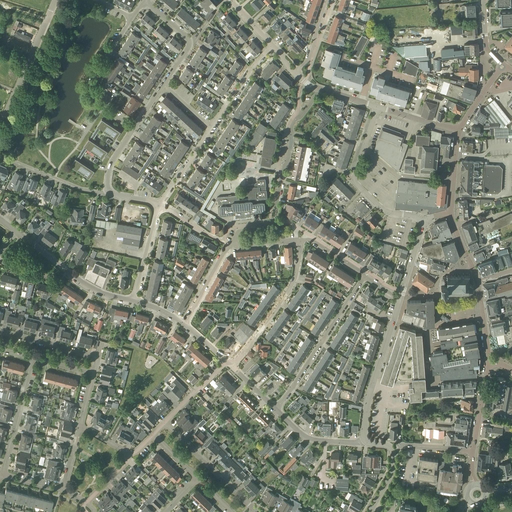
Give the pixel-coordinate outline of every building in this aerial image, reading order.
[(127,0),(124,8),(130,10),(134,1),(131,0),(127,0)] [(174,0),(172,0),(167,7),(172,11),(178,3),(174,0)] [(214,0),(212,0),(205,7),(210,11),(218,4),(214,0)] [(257,11),(262,6),(257,0),(255,0),(251,4),(257,11)] [(308,0),(308,2),(312,4),(310,7),(317,10),(320,4),(313,1),(312,1),(308,0)] [(267,6),(272,11),(277,6),(272,1),(267,6)] [(354,10),(355,7),(340,2),(338,8),(343,10),(345,11),(348,12),(349,9),(350,9),(354,10)] [(476,16),(475,9),(475,4),(464,5),(461,5),(462,10),(465,10),(465,16),(476,16)] [(308,14),(315,16),(317,10),(310,7),(310,8),(307,7),(306,10),(305,10),(305,12),(308,14)] [(180,19),(187,12),(182,8),(175,15),(180,19)] [(267,21),(272,16),(269,13),(271,11),(269,9),(262,16),(264,18),(263,19),(265,21),(266,21),(267,21)] [(288,15),(290,13),(288,12),(284,9),(277,15),(280,18),(277,20),(271,26),(277,32),(277,33),(278,34),(279,34),(279,35),(285,29),(291,23),(287,19),(284,22),(281,19),(286,14),(288,15)] [(218,19),(223,14),(220,11),(215,16),(218,19)] [(511,25),(511,11),(501,11),(501,12),(500,12),(500,13),(499,13),(499,17),(500,17),(500,20),(499,20),(499,24),(501,24),(501,25),(502,25),(511,25)] [(184,23),(191,16),(187,12),(180,19),(184,23)] [(315,16),(308,14),(305,12),(304,15),(308,16),(306,20),(313,22),(315,16)] [(367,21),(369,14),(363,12),(360,18),(367,21)] [(145,24),(150,18),(146,14),(140,20),(143,22),(142,24),(143,25),(145,24)] [(225,25),(232,19),(228,14),(221,20),(225,25)] [(189,27),(196,20),(191,16),(184,23),(189,27)] [(336,16),(334,22),(340,24),(348,27),(349,25),(344,23),(345,23),(341,22),(342,18),(336,16)] [(144,34),(140,30),(138,32),(145,38),(146,35),(148,34),(153,28),(151,26),(155,22),(150,18),(145,24),(143,25),(145,27),(146,26),(149,28),(146,31),(146,32),(144,34)] [(233,26),(236,23),(232,19),(225,25),(224,26),(226,28),(227,26),(230,29),(229,30),(230,33),(235,28),(233,26)] [(196,20),(189,27),(193,31),(200,24),(196,20)] [(309,35),(311,29),(305,28),(307,24),(301,22),(299,27),(302,28),(300,33),(309,35)] [(347,30),(348,27),(340,24),(334,22),(332,28),(338,30),(339,28),(343,29),(343,28),(347,30)] [(158,36),(164,29),(159,25),(153,32),(158,36)] [(235,35),(238,38),(244,32),(240,27),(237,30),(235,28),(230,33),(234,37),(235,35)] [(467,37),(477,36),(477,27),(466,27),(467,37)] [(337,33),(338,30),(332,28),(330,34),(336,36),(340,37),(344,39),(345,37),(340,35),(341,35),(337,33)] [(164,29),(158,36),(161,38),(160,40),(162,41),(168,33),(164,29)] [(16,35),(30,41),(32,36),(17,30),(16,35)] [(207,37),(218,44),(219,42),(216,40),(219,35),(212,30),(207,37)] [(136,42),(137,43),(139,41),(137,40),(139,37),(132,32),(129,37),(136,42)] [(244,32),(238,38),(240,40),(239,42),(241,44),(242,42),(248,36),(244,32)] [(344,40),(344,39),(340,37),(336,36),(330,34),(328,40),(334,42),(335,39),(339,41),(339,40),(343,42),(344,40)] [(145,38),(151,44),(153,41),(147,36),(146,35),(145,38)] [(230,45),(232,43),(228,39),(229,38),(227,35),(226,36),(224,38),(230,45)] [(368,39),(364,37),(362,35),(352,53),(358,57),(368,39)] [(218,44),(207,37),(207,36),(203,42),(211,48),(214,43),(217,45),(218,44)] [(136,45),(137,43),(136,42),(129,37),(125,42),(133,47),(135,44),(136,45)] [(170,49),(172,48),(177,41),(173,37),(169,41),(167,39),(165,42),(170,46),(169,47),(170,49)] [(294,42),(289,37),(285,40),(297,53),(301,49),(294,42)] [(294,42),(301,49),(305,45),(298,38),(294,42)] [(250,51),(256,45),(252,40),(246,46),(248,49),(247,50),(249,52),(250,51)] [(172,48),(170,49),(172,51),(174,49),(176,52),(182,45),(177,41),(172,48)] [(130,50),(133,47),(125,42),(122,47),(129,52),(131,53),(132,51),(130,50)] [(464,54),(478,54),(478,44),(464,44),(464,54)] [(250,51),(254,55),(261,49),(256,45),(250,51)] [(129,55),(131,53),(129,52),(122,47),(119,52),(126,57),(128,54),(129,55)] [(196,52),(203,57),(207,52),(200,47),(196,52)] [(454,47),(441,49),(442,60),(464,57),(463,49),(454,50),(454,47)] [(217,56),(219,57),(223,52),(220,50),(218,52),(212,48),(210,51),(217,56)] [(341,51),(334,49),(333,52),(326,49),(321,64),(326,65),(323,75),(332,78),(332,80),(336,81),(335,83),(338,84),(339,82),(343,83),(342,85),(345,86),(346,84),(349,86),(349,87),(355,89),(356,88),(360,89),(364,74),(363,76),(334,67),(339,51),(341,51),(341,52),(341,51)] [(200,62),(203,57),(196,52),(193,57),(200,62)] [(157,63),(163,68),(167,63),(163,60),(164,58),(157,53),(154,58),(158,60),(157,63)] [(198,65),(200,62),(193,57),(189,62),(198,68),(199,66),(198,65)] [(113,63),(120,68),(125,71),(126,69),(122,66),(124,63),(127,65),(127,66),(133,70),(135,67),(129,63),(123,59),(122,61),(117,58),(113,63)] [(441,71),(441,64),(441,59),(433,60),(433,70),(441,71)] [(231,64),(240,70),(243,65),(236,60),(233,65),(231,64)] [(416,77),(419,68),(406,60),(402,72),(416,77)] [(163,68),(157,63),(154,66),(147,61),(146,63),(153,68),(160,73),(163,68)] [(264,72),(261,75),(267,80),(270,76),(269,75),(272,71),(274,69),(277,72),(280,69),(277,66),(272,61),(267,66),(262,71),(264,72)] [(125,71),(120,68),(113,63),(110,68),(117,73),(119,70),(123,73),(124,72),(125,73),(124,75),(128,78),(130,74),(126,72),(125,71)] [(160,73),(153,68),(146,63),(144,65),(152,70),(150,73),(157,77),(160,73)] [(236,75),(240,70),(231,64),(230,66),(231,67),(229,70),(227,69),(226,72),(231,75),(232,72),(236,75)] [(145,70),(138,65),(135,70),(139,73),(141,74),(142,75),(145,70)] [(458,75),(469,75),(469,79),(473,79),(473,81),(478,81),(478,79),(478,68),(472,68),(472,65),(471,65),(465,65),(465,67),(459,67),(458,75)] [(183,72),(192,78),(193,76),(191,75),(193,72),(186,67),(183,72)] [(117,73),(110,68),(107,73),(114,78),(118,80),(119,78),(115,76),(117,73)] [(231,75),(226,72),(223,69),(221,72),(224,74),(223,76),(224,77),(222,80),(230,85),(233,80),(229,77),(231,75)] [(188,83),(192,78),(183,72),(179,77),(188,83)] [(107,73),(103,78),(110,82),(112,80),(117,82),(118,80),(114,78),(107,73)] [(154,82),(157,77),(150,73),(148,76),(144,73),(143,75),(147,78),(154,82)] [(285,89),(291,82),(281,73),(275,80),(285,89)] [(154,82),(147,78),(143,75),(141,77),(145,80),(143,83),(150,87),(154,82)] [(379,76),(378,79),(374,78),(371,90),(374,91),(373,93),(377,95),(376,96),(380,98),(380,99),(383,100),(383,99),(387,100),(386,101),(390,102),(390,101),(394,102),(393,103),(400,105),(400,104),(404,105),(406,98),(409,99),(411,93),(381,84),(381,82),(383,83),(384,78),(379,76)] [(110,82),(103,78),(100,83),(107,87),(111,90),(113,88),(108,85),(110,82)] [(278,87),(274,83),(275,82),(272,79),(268,84),(271,87),(271,86),(276,90),(278,87)] [(226,90),(230,85),(222,80),(220,83),(219,82),(218,84),(226,90)] [(259,92),(260,91),(262,88),(264,90),(266,88),(263,86),(263,87),(255,82),(252,87),(259,92)] [(147,92),(150,87),(143,83),(141,86),(137,83),(136,85),(140,88),(147,92)] [(464,101),(470,103),(471,103),(473,98),(476,87),(472,86),(464,84),(464,85),(463,87),(450,83),(446,94),(446,95),(461,100),(464,101)] [(223,95),(226,90),(218,84),(216,86),(218,87),(216,90),(212,88),(211,90),(219,96),(221,93),(223,95)] [(147,92),(140,88),(136,85),(135,87),(139,90),(137,93),(144,97),(147,92)] [(206,98),(206,97),(202,95),(205,92),(204,91),(204,90),(206,91),(207,89),(202,86),(198,92),(200,94),(201,94),(195,103),(201,106),(206,98)] [(129,92),(130,92),(127,90),(123,87),(123,88),(124,88),(120,92),(128,98),(131,93),(129,92)] [(262,93),(260,91),(259,92),(252,87),(248,92),(256,97),(256,96),(258,94),(261,95),(262,93)] [(259,98),(256,96),(256,97),(248,92),(245,97),(252,102),(253,102),(255,99),(257,100),(259,98)] [(211,101),(207,99),(210,95),(208,94),(206,97),(206,98),(201,106),(206,109),(211,101)] [(160,108),(157,111),(159,113),(160,112),(162,110),(163,110),(165,108),(164,108),(164,107),(170,100),(166,96),(164,98),(162,95),(161,96),(158,99),(159,99),(161,101),(159,103),(160,103),(163,106),(160,108)] [(211,101),(206,109),(211,113),(216,104),(212,102),(215,98),(216,96),(215,95),(211,101)] [(132,115),(140,102),(132,97),(124,109),(132,115)] [(255,103),(253,102),(252,102),(245,97),(241,102),(249,107),(251,104),(254,106),(255,103)] [(332,108),(331,111),(340,113),(341,111),(343,102),(334,99),(333,104),(332,104),(331,106),(332,107),(332,108)] [(483,123),(486,118),(489,122),(489,125),(490,128),(494,128),(494,138),(508,137),(508,127),(503,128),(503,127),(511,121),(494,99),(484,107),(485,110),(484,111),(480,108),(474,118),(471,121),(477,125),(479,121),(482,123),(483,123)] [(167,110),(165,112),(162,115),(163,117),(166,114),(167,114),(169,112),(168,111),(175,104),(170,100),(164,107),(165,108),(167,110)] [(455,103),(448,100),(445,105),(449,107),(449,106),(453,108),(452,110),(456,112),(457,111),(461,113),(462,110),(463,110),(463,108),(464,107),(461,106),(461,104),(459,103),(458,104),(455,103)] [(252,108),(249,107),(241,102),(238,107),(245,113),(246,112),(248,109),(250,111),(252,108)] [(280,108),(288,114),(292,109),(283,103),(280,108)] [(437,105),(430,103),(430,104),(425,103),(421,115),(433,119),(437,105)] [(169,112),(172,114),(170,117),(171,118),(173,116),(173,115),(179,109),(175,104),(168,111),(169,112)] [(352,113),(362,116),(364,111),(354,107),(351,106),(350,108),(354,109),(352,113)] [(440,110),(439,111),(437,120),(442,120),(443,112),(444,110),(446,111),(447,108),(444,107),(442,106),(441,107),(440,110)] [(242,118),(244,114),(247,116),(248,114),(246,112),(245,113),(238,107),(234,113),(235,113),(238,115),(236,118),(240,120),(242,118)] [(285,119),(288,114),(280,108),(276,113),(285,119)] [(317,112),(324,119),(322,121),(311,133),(315,137),(319,133),(331,144),(332,144),(334,146),(338,141),(335,138),(333,136),(334,136),(327,129),(328,129),(325,126),(326,125),(329,123),(332,119),(320,108),(317,112)] [(176,123),(178,120),(177,120),(184,113),(179,109),(173,115),(173,116),(175,118),(173,120),(170,123),(173,125),(176,122),(176,123)] [(182,124),(188,117),(184,113),(177,120),(178,120),(181,123),(179,125),(181,127),(183,125),(183,124),(182,124)] [(281,124),(285,119),(276,113),(273,118),(281,124)] [(360,122),(362,116),(352,113),(351,117),(348,116),(347,118),(360,122)] [(153,116),(150,121),(158,126),(158,125),(161,127),(162,124),(164,122),(161,120),(159,119),(160,118),(157,114),(156,117),(154,116),(153,116)] [(187,128),(193,121),(188,117),(182,124),(183,124),(183,125),(185,127),(183,129),(182,131),(183,132),(185,130),(185,131),(187,129),(187,128)] [(278,129),(281,124),(273,118),(269,123),(278,129)] [(358,128),(360,122),(347,118),(346,120),(350,121),(348,124),(358,128)] [(95,171),(88,167),(82,162),(79,160),(80,158),(87,148),(90,151),(96,155),(102,159),(108,151),(101,147),(95,143),(92,140),(94,137),(100,129),(103,131),(109,135),(115,139),(121,131),(114,127),(108,123),(105,121),(102,119),(97,127),(91,135),(83,146),(77,156),(70,166),(77,170),(83,174),(89,179),(95,171)] [(229,124),(237,130),(239,128),(237,127),(239,124),(232,119),(229,124)] [(161,127),(158,125),(158,126),(150,121),(147,126),(154,131),(155,131),(157,128),(159,129),(161,127)] [(187,129),(190,131),(191,132),(197,126),(193,121),(187,128),(187,129)] [(255,147),(268,128),(260,122),(247,142),(255,147)] [(236,132),(237,130),(229,124),(225,129),(232,134),(233,134),(234,131),(236,132)] [(357,134),(358,128),(348,124),(347,128),(344,127),(343,129),(357,134)] [(155,131),(154,131),(147,126),(143,131),(151,136),(153,133),(156,134),(157,132),(155,131)] [(197,126),(191,132),(192,133),(194,135),(192,138),(197,142),(202,135),(199,133),(202,130),(197,126)] [(374,150),(398,171),(408,144),(402,142),(405,135),(400,134),(401,133),(383,126),(382,127),(374,150)] [(481,135),(481,132),(479,131),(480,127),(472,126),(471,127),(470,129),(471,130),(471,132),(475,133),(475,134),(475,135),(475,136),(478,136),(478,135),(481,135)] [(234,135),(233,134),(232,134),(225,129),(222,134),(229,139),(231,140),(234,135)] [(355,139),(357,134),(343,129),(342,131),(346,132),(344,136),(355,139)] [(441,133),(431,130),(430,140),(434,141),(434,145),(440,146),(440,147),(451,148),(452,148),(453,137),(448,137),(441,136),(441,133)] [(154,137),(151,136),(143,131),(140,136),(148,141),(150,138),(152,140),(154,137)] [(276,137),(277,132),(268,131),(267,135),(266,135),(262,156),(260,165),(271,167),(272,158),(277,137),(276,137)] [(229,139),(222,134),(219,139),(226,144),(229,139)] [(437,156),(438,146),(433,146),(433,141),(429,141),(429,135),(416,134),(415,145),(419,145),(418,154),(418,158),(421,158),(420,168),(420,173),(431,174),(431,171),(433,171),(433,169),(436,169),(437,160),(441,160),(441,156),(437,156)] [(227,145),(226,144),(219,139),(215,144),(224,150),(227,145)] [(159,147),(162,143),(158,141),(157,140),(152,148),(156,151),(159,147)] [(133,146),(142,152),(143,150),(141,149),(143,146),(136,141),(133,146)] [(177,146),(185,151),(188,146),(181,141),(178,144),(176,143),(175,145),(177,146)] [(337,145),(352,150),(354,144),(344,141),(342,144),(338,143),(337,145)] [(474,150),(474,148),(478,148),(477,152),(481,152),(482,145),(479,145),(480,143),(464,141),(462,152),(474,153),(476,153),(476,150),(474,150)] [(222,152),(224,150),(215,144),(212,149),(214,151),(213,153),(218,156),(219,154),(221,151),(222,152)] [(297,152),(311,155),(312,151),(311,151),(311,148),(298,145),(297,152)] [(350,156),(352,150),(337,145),(337,146),(338,146),(337,148),(341,149),(339,153),(350,156)] [(140,154),(142,152),(133,146),(130,151),(137,156),(139,153),(140,154)] [(182,156),(185,151),(177,146),(175,149),(173,148),(171,150),(174,152),(174,151),(182,156)] [(450,158),(451,148),(440,147),(439,154),(443,155),(443,157),(450,158)] [(172,155),(169,153),(164,149),(163,151),(168,155),(170,157),(171,156),(178,161),(182,156),(174,151),(174,152),(172,155)] [(229,161),(236,151),(234,149),(227,159),(226,161),(228,162),(229,161)] [(135,159),(137,156),(130,151),(126,156),(133,161),(135,162),(136,161),(135,159)] [(311,155),(297,152),(295,158),(310,161),(311,158),(309,158),(310,155),(311,155)] [(203,158),(212,164),(214,162),(212,161),(214,158),(207,153),(203,158)] [(347,163),(350,156),(339,153),(338,157),(335,156),(334,158),(333,157),(333,158),(347,163)] [(132,167),(135,162),(133,161),(126,156),(123,161),(132,167)] [(175,166),(178,161),(171,156),(170,157),(168,160),(166,158),(164,160),(167,162),(167,161),(175,166)] [(211,166),(212,164),(203,158),(200,163),(207,168),(209,165),(211,166)] [(310,161),(295,158),(294,165),(308,168),(309,164),(308,164),(309,161),(310,161)] [(345,169),(347,163),(333,158),(332,160),(336,162),(335,165),(345,169)] [(412,166),(413,160),(405,159),(404,172),(414,173),(415,167),(412,166)] [(171,172),(175,166),(167,161),(167,162),(165,165),(162,163),(161,165),(163,167),(164,167),(171,172)] [(482,196),(484,165),(484,162),(462,161),(461,172),(463,172),(462,183),(461,183),(460,194),(481,195),(481,196),(482,196)] [(6,177),(7,174),(8,173),(8,172),(9,170),(7,169),(6,168),(0,165),(0,175),(6,177)] [(308,168),(294,165),(293,171),(307,174),(308,171),(307,170),(307,168),(308,168)] [(484,165),(482,196),(485,196),(485,193),(498,194),(501,191),(503,169),(500,166),(487,165),(484,165)] [(168,177),(171,172),(164,167),(163,167),(161,170),(159,168),(157,171),(160,173),(161,172),(168,177)] [(194,173),(201,178),(203,175),(204,176),(206,174),(197,168),(194,173)] [(307,174),(293,171),(291,178),(306,181),(306,177),(306,174),(307,174)] [(20,182),(23,175),(16,172),(14,175),(11,181),(10,182),(9,186),(9,187),(12,188),(13,188),(20,190),(23,184),(20,182)] [(146,187),(155,174),(154,173),(151,178),(148,176),(150,173),(148,172),(146,175),(146,176),(141,183),(146,187)] [(199,181),(201,178),(194,173),(190,178),(199,184),(200,182),(199,181)] [(151,190),(159,179),(158,178),(156,182),(153,180),(155,176),(156,174),(155,174),(146,187),(151,190)] [(330,191),(340,181),(336,177),(328,185),(332,188),(329,190),(330,191)] [(36,184),(38,181),(31,178),(29,181),(26,180),(22,189),(28,191),(28,189),(31,191),(33,190),(34,190),(37,184),(36,184)] [(197,186),(199,184),(190,178),(187,183),(194,188),(196,185),(197,186)] [(205,200),(203,204),(200,210),(209,216),(215,219),(216,216),(203,209),(221,179),(218,178),(208,196),(206,200),(205,200)] [(159,179),(151,190),(156,194),(162,186),(158,183),(160,180),(159,179)] [(221,214),(232,213),(233,220),(254,218),(253,211),(265,210),(264,203),(268,203),(267,197),(266,190),(266,186),(265,179),(257,180),(257,181),(254,183),(255,184),(247,185),(248,187),(247,187),(248,199),(251,199),(251,201),(239,202),(239,195),(217,197),(218,204),(220,204),(220,206),(221,214)] [(446,209),(448,194),(445,194),(446,185),(438,184),(415,182),(398,180),(395,209),(420,211),(421,208),(431,209),(433,213),(446,209)] [(337,193),(345,186),(340,181),(330,191),(332,193),(335,191),(337,193)] [(49,201),(52,193),(53,191),(50,190),(51,186),(44,183),(40,193),(45,195),(44,199),(49,201)] [(290,185),(288,191),(300,193),(300,190),(295,189),(296,186),(290,185)] [(339,200),(349,190),(345,186),(337,193),(340,196),(338,199),(339,200)] [(65,196),(66,192),(59,190),(57,195),(54,194),(51,202),(57,204),(59,200),(63,202),(66,196),(65,196)] [(349,190),(339,200),(341,202),(343,199),(346,202),(353,194),(349,190)] [(179,204),(184,196),(183,194),(182,196),(178,194),(173,201),(179,204)] [(201,203),(203,204),(205,200),(204,199),(199,195),(197,198),(203,201),(201,203)] [(184,208),(188,200),(184,197),(185,196),(184,196),(179,204),(184,208)] [(188,211),(194,202),(192,201),(192,203),(188,200),(184,208),(188,211)] [(19,206),(16,204),(15,206),(9,201),(7,203),(5,202),(2,206),(2,207),(2,208),(2,209),(3,209),(7,212),(8,210),(10,212),(11,211),(14,213),(19,206)] [(362,201),(361,202),(356,207),(361,212),(360,213),(359,214),(362,217),(369,210),(370,209),(370,208),(363,201),(362,201)] [(194,202),(188,211),(194,214),(198,207),(196,205),(197,204),(194,202)] [(19,206),(14,213),(16,215),(15,216),(17,217),(16,219),(19,222),(20,222),(20,223),(21,223),(22,223),(23,222),(26,218),(24,216),(26,214),(21,211),(24,206),(20,203),(19,206)] [(110,210),(111,209),(109,204),(103,203),(102,210),(98,209),(96,217),(104,218),(105,214),(109,214),(110,210)] [(292,218),(297,209),(292,205),(287,204),(286,210),(288,211),(286,214),(292,218)] [(467,206),(459,207),(460,220),(468,219),(468,217),(471,217),(470,206),(467,206)] [(83,218),(84,209),(72,208),(71,215),(70,223),(83,224),(84,218),(83,218)] [(297,209),(292,218),(292,217),(297,221),(303,212),(297,209)] [(486,234),(511,221),(511,214),(511,212),(491,222),(489,219),(477,223),(476,221),(471,222),(462,225),(468,243),(477,238),(481,236),(486,234)] [(372,227),(378,222),(370,213),(364,219),(372,227)] [(307,227),(313,218),(308,215),(302,224),(307,227)] [(39,225),(35,223),(38,219),(37,218),(36,218),(35,218),(34,218),(33,219),(28,226),(28,227),(28,228),(28,229),(32,232),(34,230),(36,231),(37,229),(41,231),(46,224),(42,221),(39,225)] [(313,218),(307,227),(313,230),(318,222),(313,218)] [(448,227),(449,226),(446,218),(434,222),(434,223),(427,230),(428,232),(425,233),(424,236),(425,238),(437,234),(437,232),(439,231),(442,230),(441,229),(448,227)] [(162,226),(173,229),(173,226),(171,226),(172,222),(164,220),(162,226)] [(210,223),(206,227),(210,231),(211,231),(211,232),(218,232),(218,224),(213,225),(213,222),(210,220),(209,222),(210,223)] [(48,231),(53,225),(49,221),(44,227),(48,231)] [(141,228),(118,224),(117,227),(115,235),(117,236),(117,239),(123,240),(122,247),(138,250),(141,228)] [(323,237),(328,228),(323,225),(318,234),(323,237)] [(172,231),(173,229),(162,226),(161,232),(165,233),(165,236),(171,238),(171,235),(170,234),(170,231),(172,231)] [(433,243),(440,241),(440,240),(441,239),(442,240),(446,238),(446,236),(451,234),(448,227),(441,229),(442,230),(439,231),(440,232),(438,233),(439,235),(438,235),(438,237),(432,239),(433,243)] [(328,240),(334,231),(328,228),(323,237),(328,240)] [(333,243),(339,235),(334,231),(328,240),(333,243)] [(51,246),(56,239),(47,232),(41,239),(51,246)] [(192,242),(192,241),(199,244),(202,238),(195,235),(190,232),(186,239),(192,242)] [(339,235),(333,243),(338,247),(344,238),(339,235)] [(476,240),(468,243),(472,251),(479,248),(479,247),(481,247),(485,245),(482,238),(481,237),(476,240)] [(201,243),(205,245),(203,248),(207,250),(207,249),(213,252),(216,246),(209,242),(208,241),(203,239),(201,243)] [(66,240),(59,251),(66,255),(70,249),(71,247),(74,250),(78,243),(75,240),(73,244),(66,240)] [(424,255),(444,259),(454,261),(455,262),(459,257),(454,241),(449,242),(449,243),(442,245),(441,241),(440,241),(433,243),(422,246),(419,253),(424,255)] [(345,251),(350,254),(356,245),(350,242),(345,251)] [(498,246),(497,242),(491,245),(482,249),(483,249),(474,253),(473,254),(474,256),(474,257),(475,259),(476,261),(478,262),(487,258),(491,255),(490,253),(492,252),(492,251),(495,250),(494,247),(498,246)] [(77,254),(73,259),(80,264),(87,252),(81,248),(83,245),(78,243),(74,250),(78,252),(77,254)] [(166,249),(167,246),(158,244),(157,250),(167,252),(168,250),(166,249)] [(350,254),(355,257),(361,249),(356,245),(350,254)] [(284,263),(285,263),(285,266),(286,266),(286,267),(292,266),(292,262),(292,256),(291,246),(285,247),(285,252),(283,252),(284,263)] [(275,248),(268,249),(268,257),(269,257),(269,260),(273,260),(274,260),(276,260),(275,257),(275,256),(275,248)] [(360,261),(363,256),(367,259),(369,254),(361,249),(355,257),(360,261)] [(313,263),(318,255),(313,251),(312,253),(308,252),(306,258),(308,260),(307,260),(313,263)] [(443,260),(444,259),(424,255),(419,253),(417,258),(421,259),(419,263),(427,265),(426,271),(429,272),(431,273),(436,275),(437,274),(439,273),(440,272),(441,270),(444,270),(446,261),(443,260)] [(495,259),(478,266),(482,275),(487,273),(490,272),(496,270),(495,269),(499,268),(499,269),(504,267),(504,266),(507,265),(507,267),(511,265),(511,261),(509,253),(505,254),(495,258),(495,259)] [(367,265),(372,268),(377,260),(378,258),(373,255),(371,254),(368,259),(370,260),(367,265)] [(313,263),(311,267),(316,270),(318,267),(323,258),(318,255),(313,263)] [(99,274),(105,262),(101,260),(96,260),(89,257),(86,264),(93,267),(92,270),(99,274)] [(197,261),(199,263),(205,266),(208,260),(202,257),(201,260),(198,258),(198,259),(195,257),(194,260),(197,261)] [(183,267),(185,262),(178,258),(175,263),(183,267)] [(224,263),(230,267),(233,261),(227,258),(224,263)] [(323,258),(318,267),(323,270),(329,261),(323,258)] [(105,262),(99,274),(106,277),(110,269),(109,268),(110,266),(114,268),(116,263),(107,259),(106,262),(105,262)] [(163,262),(154,260),(153,266),(162,269),(162,268),(163,265),(166,265),(167,263),(163,262)] [(381,263),(377,260),(372,268),(376,271),(377,270),(381,263)] [(381,273),(387,265),(382,262),(381,263),(377,270),(381,273)] [(202,271),(205,266),(199,263),(196,268),(202,271)] [(227,272),(230,267),(224,263),(221,269),(227,272)] [(333,276),(339,268),(334,264),(328,273),(333,276)] [(179,274),(182,270),(177,265),(173,269),(179,274)] [(386,276),(391,268),(387,265),(381,273),(386,276)] [(165,269),(162,268),(162,269),(153,266),(152,272),(161,275),(161,274),(162,271),(168,272),(169,270),(165,269)] [(400,272),(402,268),(398,267),(397,271),(395,270),(392,278),(399,280),(401,273),(400,272)] [(199,277),(202,271),(196,268),(195,270),(192,269),(192,270),(189,268),(188,271),(191,272),(193,274),(199,277)] [(338,280),(344,271),(339,268),(333,276),(338,280)] [(121,282),(121,286),(124,286),(124,287),(126,287),(127,287),(128,283),(129,279),(130,275),(131,271),(126,270),(124,270),(123,274),(122,277),(121,281),(121,282)] [(199,277),(193,274),(191,272),(188,271),(187,273),(189,274),(189,275),(192,276),(190,279),(196,282),(199,277)] [(343,283),(349,274),(344,271),(338,280),(343,283)] [(419,286),(426,276),(418,271),(411,281),(419,286)] [(164,275),(161,274),(161,275),(152,272),(150,278),(159,281),(159,280),(160,277),(163,277),(164,275)] [(181,282),(184,278),(180,275),(177,272),(174,276),(181,282)] [(349,274),(343,283),(349,286),(354,278),(349,274)] [(461,276),(458,276),(458,275),(458,274),(455,274),(455,275),(454,275),(454,276),(452,276),(452,275),(451,275),(451,276),(447,276),(447,275),(446,276),(447,276),(442,276),(441,279),(441,284),(441,292),(447,292),(447,293),(447,294),(448,293),(452,293),(452,294),(452,293),(455,293),(455,294),(456,294),(456,293),(458,293),(458,294),(459,294),(459,293),(461,293),(461,294),(462,294),(462,292),(465,292),(464,294),(465,294),(466,292),(468,292),(469,294),(469,292),(472,291),(474,291),(473,290),(473,286),(474,285),(473,285),(472,285),(469,284),(469,276),(470,276),(469,275),(469,276),(465,276),(465,275),(464,275),(464,276),(462,276),(462,275),(461,275),(461,276)] [(15,287),(17,279),(7,276),(3,275),(0,284),(15,287)] [(214,281),(220,284),(223,279),(217,275),(214,281)] [(511,275),(510,276),(511,281),(505,283),(505,281),(508,281),(507,277),(496,280),(496,282),(483,285),(486,299),(500,295),(505,294),(505,297),(511,295),(511,275)] [(426,276),(419,286),(427,291),(434,281),(426,276)] [(162,281),(159,280),(159,281),(150,278),(149,285),(158,287),(158,286),(159,283),(162,283),(162,281)] [(33,295),(35,290),(32,289),(33,282),(29,281),(29,283),(25,282),(22,291),(26,292),(26,295),(30,296),(31,294),(33,295)] [(217,290),(220,284),(214,281),(211,286),(217,290)] [(63,293),(67,287),(62,283),(58,289),(63,293)] [(47,299),(49,296),(52,291),(47,290),(48,286),(39,284),(36,292),(43,293),(42,297),(47,299)] [(182,290),(190,294),(193,288),(185,284),(183,288),(180,286),(179,288),(182,290)] [(270,290),(276,294),(280,289),(274,284),(270,290)] [(161,287),(158,286),(158,287),(149,285),(147,291),(156,293),(157,292),(157,289),(160,289),(161,287)] [(305,294),(306,293),(309,289),(303,285),(299,290),(305,294)] [(214,295),(217,290),(211,286),(208,292),(214,295)] [(370,297),(372,294),(371,294),(374,290),(368,286),(364,292),(363,291),(360,295),(367,300),(365,302),(368,304),(372,298),(370,297)] [(68,297),(72,291),(67,287),(63,293),(68,297)] [(18,300),(20,290),(15,289),(12,299),(12,302),(16,303),(17,300),(18,300)] [(187,299),(190,294),(182,290),(180,293),(178,291),(176,294),(179,296),(179,295),(187,299)] [(273,299),(276,294),(270,290),(266,295),(273,299)] [(302,299),(305,294),(299,290),(295,295),(302,299)] [(73,300),(77,294),(72,291),(68,297),(73,300)] [(159,293),(157,292),(156,293),(147,291),(146,297),(155,299),(156,295),(159,296),(159,293)] [(211,301),(214,295),(208,292),(205,297),(211,301)] [(77,294),(73,300),(79,304),(83,298),(77,294)] [(184,305),(187,299),(179,295),(179,296),(177,298),(174,297),(173,299),(176,301),(176,300),(184,305)] [(269,304),(273,299),(266,295),(263,300),(269,304)] [(298,305),(302,299),(295,295),(292,300),(298,305)] [(501,318),(508,315),(511,313),(511,301),(511,297),(505,298),(505,296),(498,297),(498,298),(486,300),(489,315),(490,320),(501,318)] [(378,311),(382,305),(385,301),(381,298),(381,297),(373,299),(372,298),(368,304),(371,306),(370,308),(374,311),(375,309),(378,311)] [(328,304),(335,308),(338,303),(332,298),(328,303),(328,304)] [(434,325),(433,299),(426,299),(426,300),(407,301),(407,307),(410,307),(408,312),(404,310),(401,319),(406,320),(411,322),(412,320),(414,321),(413,323),(418,324),(422,326),(426,327),(426,326),(434,326),(434,325)] [(181,310),(184,305),(176,300),(176,301),(174,304),(170,302),(167,307),(174,311),(176,307),(181,310)] [(265,309),(269,304),(263,300),(259,305),(265,309)] [(294,310),(298,305),(292,300),(288,305),(294,310)] [(90,310),(86,319),(88,320),(91,321),(92,318),(90,317),(95,304),(90,302),(87,308),(90,310)] [(325,309),(331,313),(335,308),(328,304),(328,303),(326,302),(324,304),(327,306),(325,309)] [(95,304),(90,317),(92,318),(93,316),(96,318),(96,316),(100,318),(103,311),(100,310),(101,307),(95,304)] [(261,314),(265,309),(259,305),(255,310),(261,314)] [(360,314),(362,310),(355,305),(352,310),(360,314)] [(119,324),(120,320),(121,318),(122,310),(116,309),(115,313),(112,313),(110,320),(114,321),(114,319),(118,320),(117,323),(116,323),(115,327),(118,328),(119,324)] [(305,315),(307,311),(304,309),(302,312),(299,310),(296,314),(302,318),(304,314),(305,315)] [(328,318),(331,313),(325,309),(322,314),(328,318)] [(14,317),(15,314),(11,313),(12,311),(7,310),(5,315),(5,317),(8,318),(6,324),(12,325),(14,317)] [(258,319),(261,314),(255,310),(251,315),(258,319)] [(280,315),(287,320),(291,315),(284,310),(280,315)] [(14,317),(12,325),(18,327),(18,326),(20,320),(22,321),(22,322),(24,316),(24,314),(24,313),(25,312),(21,311),(20,314),(19,313),(18,317),(14,317)] [(347,318),(354,322),(357,316),(351,312),(347,318)] [(134,320),(140,322),(143,315),(136,313),(135,317),(132,315),(130,322),(133,323),(134,320)] [(210,314),(208,316),(201,324),(206,329),(213,320),(213,321),(215,319),(217,321),(220,318),(214,313),(212,316),(210,314)] [(258,319),(251,315),(250,313),(248,315),(250,317),(248,320),(247,319),(245,321),(250,325),(252,323),(254,324),(258,319)] [(511,313),(508,315),(509,319),(505,320),(504,320),(500,321),(491,323),(490,324),(492,333),(494,334),(495,334),(496,334),(498,344),(506,343),(511,341),(511,313)] [(325,324),(328,318),(322,314),(318,320),(325,324)] [(149,317),(143,315),(140,322),(139,325),(138,329),(136,334),(140,335),(144,323),(146,324),(149,317)] [(283,325),(287,320),(280,315),(277,320),(283,325)] [(377,321),(378,319),(373,318),(373,316),(370,315),(369,319),(368,321),(371,322),(372,321),(376,323),(374,328),(381,330),(383,323),(377,321)] [(30,330),(32,321),(29,320),(29,317),(24,316),(22,322),(25,323),(24,328),(30,330)] [(40,326),(42,318),(41,320),(35,319),(35,322),(32,321),(30,330),(35,331),(37,325),(40,326)] [(49,325),(50,320),(42,318),(40,326),(43,326),(41,333),(47,334),(49,325)] [(350,327),(354,322),(347,318),(344,323),(350,327)] [(49,325),(47,334),(53,336),(54,329),(57,330),(59,324),(55,323),(56,322),(50,320),(49,325)] [(100,331),(103,321),(99,320),(97,324),(95,324),(94,329),(100,331)] [(280,330),(283,325),(277,320),(273,325),(280,330)] [(321,329),(325,324),(318,320),(315,325),(321,329)] [(159,330),(162,324),(157,321),(154,326),(152,325),(150,328),(155,331),(156,329),(159,330)] [(228,337),(223,343),(228,347),(233,341),(232,340),(235,337),(236,338),(243,344),(254,330),(247,325),(246,325),(244,323),(240,327),(233,335),(231,334),(229,337),(228,337)] [(347,332),(350,327),(344,323),(341,328),(347,332)] [(462,335),(471,333),(474,333),(474,331),(476,330),(474,323),(472,323),(452,327),(438,328),(436,329),(437,336),(439,336),(440,338),(452,337),(452,338),(462,337),(462,335)] [(159,330),(162,332),(160,334),(165,337),(168,333),(165,332),(168,327),(162,324),(159,330)] [(276,335),(280,330),(273,325),(269,330),(276,335)] [(318,334),(321,329),(315,325),(311,330),(318,334)] [(65,341),(67,331),(64,330),(65,327),(60,326),(58,332),(61,333),(59,339),(65,341)] [(412,383),(413,384),(408,385),(409,389),(410,399),(422,398),(473,394),(475,387),(476,381),(465,382),(462,382),(441,383),(441,390),(438,390),(438,389),(425,390),(425,391),(421,391),(421,388),(426,388),(425,383),(422,333),(415,334),(415,331),(410,329),(406,328),(399,326),(397,333),(396,338),(395,338),(394,339),(387,360),(387,361),(387,362),(387,363),(386,362),(380,381),(393,385),(394,380),(396,381),(397,381),(399,381),(400,381),(401,381),(412,380),(412,383)] [(220,327),(219,329),(217,327),(211,333),(217,339),(223,332),(221,330),(222,329),(220,327)] [(300,334),(303,330),(299,327),(293,335),(296,337),(299,333),(300,334)] [(344,338),(347,332),(341,328),(337,334),(344,338)] [(364,338),(365,336),(364,336),(366,332),(370,334),(371,331),(364,328),(363,331),(363,332),(361,334),(360,337),(364,338)] [(67,331),(65,341),(70,342),(71,341),(72,337),(75,338),(75,336),(77,330),(71,329),(70,332),(67,331)] [(84,346),(87,337),(81,335),(82,330),(79,329),(77,337),(80,338),(78,344),(84,346)] [(278,337),(276,335),(269,330),(266,336),(272,340),(274,337),(276,339),(278,337)] [(175,341),(180,335),(175,331),(170,337),(175,341)] [(93,334),(92,338),(87,337),(84,346),(90,347),(93,348),(93,347),(95,341),(95,339),(96,335),(93,334)] [(340,343),(344,338),(337,334),(334,339),(340,343)] [(369,340),(377,343),(379,337),(373,335),(371,334),(369,340)] [(445,352),(443,352),(442,350),(433,352),(433,354),(430,355),(432,363),(433,363),(434,366),(432,367),(432,373),(440,372),(440,378),(476,375),(476,371),(479,371),(480,358),(477,358),(476,355),(479,354),(477,347),(478,346),(477,340),(476,340),(475,334),(440,341),(441,347),(444,347),(444,349),(445,352)] [(180,335),(175,341),(173,343),(171,342),(169,345),(173,348),(175,345),(176,346),(178,342),(181,344),(185,339),(180,335)] [(304,342),(310,346),(314,340),(307,336),(304,342)] [(159,354),(166,341),(161,339),(155,352),(159,354)] [(337,348),(340,343),(334,339),(331,344),(337,348)] [(377,343),(369,340),(367,340),(366,343),(370,344),(369,346),(375,348),(377,343)] [(259,356),(262,356),(262,357),(264,358),(264,356),(267,356),(267,349),(269,349),(270,346),(260,346),(261,343),(256,342),(256,349),(260,349),(259,356)] [(307,351),(310,346),(304,342),(300,347),(307,351)] [(191,344),(186,349),(189,352),(187,354),(189,356),(191,353),(196,348),(191,344)] [(120,352),(121,348),(115,346),(114,350),(108,349),(106,354),(114,356),(115,351),(120,352)] [(303,356),(307,351),(300,347),(297,352),(303,356)] [(196,358),(201,352),(196,348),(191,353),(196,358)] [(327,349),(324,354),(330,359),(333,361),(335,358),(332,356),(334,353),(327,349)] [(200,362),(205,356),(201,352),(196,358),(200,362)] [(300,362),(303,356),(297,352),(294,357),(300,362)] [(118,357),(114,356),(106,354),(105,360),(111,362),(110,364),(116,366),(118,357)] [(328,362),(330,359),(324,354),(320,360),(327,364),(328,362)] [(198,364),(195,367),(197,369),(200,366),(200,367),(203,364),(205,366),(210,361),(205,356),(200,362),(198,364)] [(297,367),(300,362),(294,357),(290,363),(297,367)] [(326,366),(327,364),(320,360),(317,365),(323,369),(326,366)] [(269,363),(271,365),(273,367),(271,369),(274,372),(279,367),(271,362),(269,363)] [(255,377),(266,367),(264,365),(261,369),(258,366),(259,365),(256,363),(252,367),(254,370),(251,373),(255,377)] [(293,372),(297,367),(290,363),(287,368),(293,372)] [(323,370),(323,369),(317,365),(313,370),(320,374),(323,370)] [(111,376),(112,372),(114,372),(115,368),(108,366),(107,369),(103,368),(101,374),(111,376)] [(266,367),(255,377),(259,382),(266,374),(264,372),(268,368),(266,367)] [(359,376),(366,378),(368,372),(361,370),(358,369),(357,372),(360,373),(359,376)] [(318,378),(320,374),(313,370),(310,376),(316,380),(318,378)] [(109,381),(111,376),(101,374),(100,380),(104,381),(103,384),(111,386),(112,381),(109,381)] [(193,384),(198,379),(192,374),(186,380),(189,382),(190,381),(193,384)] [(220,386),(227,380),(222,375),(216,382),(219,385),(217,387),(219,389),(221,387),(220,386)] [(315,382),(316,380),(310,376),(307,381),(313,385),(315,382)] [(511,386),(504,385),(505,379),(504,379),(504,378),(497,377),(496,377),(493,393),(491,393),(489,406),(508,410),(507,412),(508,413),(511,413),(511,386)] [(183,391),(185,389),(176,379),(171,383),(174,386),(172,388),(180,396),(184,392),(183,391)] [(225,391),(231,384),(227,380),(220,386),(221,387),(223,389),(221,391),(223,393),(225,391)] [(304,387),(303,388),(306,390),(307,389),(310,390),(312,392),(315,386),(313,385),(307,381),(303,386),(304,387)] [(364,384),(358,382),(355,381),(354,384),(357,385),(356,388),(362,390),(364,384)] [(2,392),(15,395),(16,390),(9,388),(10,384),(3,382),(1,388),(3,389),(2,392)] [(225,396),(226,398),(229,395),(236,388),(231,384),(225,391),(228,394),(225,396)] [(98,387),(96,393),(106,396),(107,392),(109,393),(109,394),(114,395),(115,389),(105,386),(104,389),(98,387)] [(180,396),(172,388),(170,390),(167,388),(163,392),(173,401),(175,399),(176,400),(180,396)] [(14,400),(15,395),(2,392),(0,400),(2,400),(6,401),(6,399),(14,400)] [(243,403),(248,397),(242,392),(238,396),(236,395),(233,398),(235,400),(237,398),(243,403)] [(354,393),(349,392),(349,394),(350,395),(349,398),(352,399),(358,401),(360,395),(354,393)] [(105,401),(106,396),(96,393),(95,399),(105,401)] [(40,404),(41,398),(46,399),(47,396),(39,394),(38,397),(32,396),(30,401),(40,404)] [(159,403),(166,410),(170,406),(165,401),(167,399),(162,394),(158,398),(161,401),(159,403)] [(248,408),(253,403),(248,397),(243,403),(248,408)] [(302,397),(297,401),(296,400),(290,407),(294,412),(301,405),(300,405),(302,402),(305,405),(308,403),(302,397)] [(200,407),(204,402),(201,398),(196,403),(200,407)] [(460,407),(461,407),(461,409),(462,410),(463,410),(472,411),(472,407),(473,401),(468,400),(468,401),(461,400),(460,407)] [(40,404),(30,401),(29,407),(35,409),(34,412),(41,413),(42,408),(42,407),(39,407),(40,404)] [(60,409),(65,410),(75,413),(77,407),(75,407),(75,404),(65,401),(63,406),(61,405),(60,409)] [(0,412),(2,413),(10,415),(11,410),(4,408),(5,405),(0,404),(0,403),(0,402),(0,412)] [(162,415),(166,410),(159,403),(157,402),(153,406),(153,405),(150,407),(155,412),(157,410),(160,413),(162,415)] [(253,403),(248,408),(251,411),(248,414),(250,416),(255,411),(253,409),(256,405),(253,403)] [(303,412),(299,417),(307,424),(312,418),(308,415),(310,413),(312,414),(316,410),(314,408),(316,405),(317,403),(315,403),(314,404),(312,407),(309,411),(308,411),(307,410),(306,412),(304,411),(308,408),(305,406),(301,410),(303,412)] [(221,415),(225,410),(228,407),(224,404),(217,411),(221,415)] [(137,408),(131,414),(136,419),(142,414),(137,408)] [(145,418),(152,425),(156,420),(151,416),(153,413),(149,409),(145,413),(148,416),(145,418)] [(182,426),(189,418),(186,416),(189,413),(185,409),(180,414),(182,416),(177,421),(182,426)] [(74,419),(75,413),(65,410),(64,416),(61,415),(60,418),(66,420),(67,417),(74,419)] [(98,427),(103,419),(99,417),(101,414),(96,411),(93,417),(96,418),(92,424),(98,427)] [(260,419),(265,414),(262,411),(258,414),(256,412),(251,417),(254,419),(257,416),(260,419)] [(10,415),(2,413),(0,412),(0,420),(1,421),(2,418),(9,420),(10,415)] [(222,416),(229,423),(232,420),(225,413),(222,416)] [(25,421),(37,424),(39,415),(34,414),(33,416),(27,415),(25,421)] [(265,414),(260,419),(265,425),(263,427),(266,429),(269,426),(267,424),(271,420),(265,414)] [(152,425),(145,418),(143,415),(136,422),(141,426),(143,424),(148,429),(152,425)] [(317,430),(321,430),(321,433),(326,433),(327,423),(327,420),(327,416),(322,416),(321,423),(318,422),(317,430)] [(455,423),(470,425),(471,418),(460,416),(459,416),(459,418),(456,418),(455,423)] [(109,426),(112,420),(107,418),(106,420),(103,419),(98,427),(103,430),(106,424),(109,426)] [(189,418),(182,426),(186,430),(191,425),(194,427),(198,422),(194,418),(191,421),(189,418)] [(235,418),(234,420),(240,426),(242,424),(235,418)] [(203,419),(198,424),(200,427),(201,427),(202,426),(206,422),(203,419)] [(58,429),(70,432),(72,426),(66,424),(67,421),(61,420),(60,423),(59,423),(58,429)] [(35,432),(37,424),(25,421),(24,426),(30,428),(29,431),(35,432)] [(127,433),(122,441),(128,444),(131,438),(135,440),(138,434),(133,431),(137,424),(134,421),(130,428),(127,433)] [(340,424),(340,426),(340,434),(348,434),(348,427),(345,426),(345,421),(340,421),(340,424)] [(500,424),(483,422),(481,434),(492,436),(492,434),(501,436),(502,430),(509,431),(510,424),(500,422),(500,424)] [(282,431),(275,423),(271,427),(270,427),(267,430),(264,432),(266,434),(269,432),(275,438),(282,431)] [(468,435),(470,425),(455,423),(455,426),(455,428),(455,430),(455,433),(463,434),(468,435)] [(126,426),(125,427),(120,425),(117,430),(121,432),(117,438),(122,441),(127,433),(130,428),(126,426)] [(455,428),(455,426),(451,426),(451,427),(436,426),(435,429),(427,428),(426,428),(422,428),(422,435),(425,435),(425,437),(443,438),(444,430),(451,430),(455,430),(455,428)] [(196,439),(202,433),(198,428),(191,435),(196,439)] [(70,432),(58,429),(56,435),(55,438),(65,441),(66,438),(68,438),(69,432),(70,432)] [(20,440),(32,443),(34,433),(28,432),(27,436),(22,434),(20,440)] [(207,441),(212,436),(208,432),(205,435),(202,433),(196,439),(200,444),(205,439),(207,441)] [(468,435),(463,434),(455,433),(455,434),(447,433),(446,440),(445,440),(444,443),(445,443),(445,444),(467,447),(468,435)] [(209,452),(216,444),(214,442),(216,440),(212,436),(207,441),(209,443),(205,447),(207,449),(206,449),(209,452)] [(289,436),(282,443),(282,442),(278,445),(281,448),(284,445),(288,449),(295,441),(289,436)] [(29,453),(32,443),(20,440),(19,446),(24,447),(23,451),(29,453)] [(267,452),(272,447),(273,446),(267,440),(261,447),(259,449),(257,451),(258,452),(259,453),(261,456),(263,454),(263,453),(265,451),(267,452)] [(65,452),(67,446),(57,443),(56,449),(65,452)] [(91,446),(96,452),(100,448),(95,443),(91,446)] [(220,453),(225,448),(220,445),(219,446),(216,444),(209,452),(211,455),(212,454),(213,455),(218,451),(220,453)] [(294,456),(297,453),(298,454),(304,448),(300,444),(297,447),(296,446),(290,452),(294,456)] [(221,464),(229,457),(231,455),(225,448),(220,453),(223,455),(218,460),(219,461),(219,462),(221,464)] [(65,452),(56,449),(55,449),(53,449),(51,454),(46,453),(45,457),(52,459),(53,455),(64,457),(65,452)] [(307,467),(318,457),(310,449),(300,459),(307,467)] [(155,462),(161,456),(158,453),(157,453),(156,452),(151,458),(155,462)] [(338,458),(339,453),(335,452),(335,453),(331,453),(331,459),(326,458),(325,467),(326,467),(326,468),(326,469),(327,469),(328,470),(330,469),(330,468),(330,467),(336,468),(337,462),(340,462),(340,458),(338,458)] [(24,463),(25,459),(28,460),(30,454),(23,453),(22,456),(16,455),(15,461),(24,463)] [(250,461),(253,459),(247,453),(244,456),(250,461)] [(352,461),(352,466),(355,466),(356,461),(357,455),(353,454),(353,453),(349,453),(348,460),(349,460),(349,461),(352,461)] [(372,465),(372,455),(370,455),(368,454),(367,455),(366,455),(366,461),(362,461),(362,468),(369,468),(369,465),(372,465)] [(372,455),(372,465),(374,465),(374,469),(374,472),(379,473),(379,469),(380,469),(381,466),(381,462),(378,462),(378,456),(377,454),(375,456),(372,455)] [(495,460),(495,458),(491,458),(491,456),(485,455),(479,454),(477,470),(484,470),(492,471),(495,471),(496,469),(496,468),(496,467),(495,460)] [(500,468),(500,469),(501,472),(500,472),(500,473),(497,473),(498,477),(501,477),(501,478),(502,480),(511,477),(511,472),(511,470),(509,463),(499,465),(498,465),(498,460),(499,454),(496,454),(496,458),(495,458),(495,460),(496,467),(496,468),(500,468)] [(158,466),(165,459),(161,456),(155,462),(158,466)] [(231,459),(229,457),(221,464),(224,467),(225,467),(226,468),(231,463),(233,465),(237,461),(233,457),(231,459)] [(452,465),(437,463),(438,459),(419,457),(418,464),(420,465),(419,470),(417,470),(416,477),(436,480),(436,476),(439,476),(437,486),(437,490),(458,493),(458,489),(459,489),(460,481),(461,481),(462,478),(461,478),(462,471),(461,471),(462,467),(460,465),(458,464),(456,466),(452,465)] [(46,469),(60,472),(61,467),(58,466),(59,462),(56,461),(49,459),(47,466),(46,469)] [(162,470),(168,463),(165,459),(158,466),(162,470)] [(291,467),(296,462),(293,459),(288,464),(291,467)] [(24,463),(15,461),(16,462),(14,468),(18,469),(17,472),(26,475),(28,468),(24,467),(25,464),(24,463)] [(234,477),(242,469),(244,467),(237,461),(233,465),(235,468),(231,472),(232,474),(234,477)] [(166,473),(172,467),(168,463),(162,470),(166,473)] [(140,469),(138,471),(133,467),(129,471),(136,477),(138,475),(141,477),(144,473),(140,469)] [(170,477),(176,471),(172,467),(166,473),(170,477)] [(60,472),(46,469),(44,478),(51,479),(52,477),(58,478),(60,472)] [(242,469),(234,477),(237,480),(238,479),(239,481),(244,476),(246,478),(251,473),(247,469),(244,472),(242,469)] [(133,480),(136,477),(129,471),(125,475),(130,480),(128,482),(132,486),(136,482),(133,480)] [(176,471),(170,477),(174,481),(180,475),(179,474),(176,471)] [(360,480),(363,481),(364,482),(364,484),(366,483),(365,486),(362,484),(360,488),(363,489),(362,490),(366,492),(368,492),(370,488),(371,486),(372,486),(373,484),(375,483),(374,482),(375,481),(374,481),(376,478),(376,477),(370,476),(370,473),(364,473),(360,473),(360,475),(360,476),(362,477),(362,478),(360,480)] [(248,491),(255,484),(252,482),(256,478),(251,474),(246,480),(248,482),(244,486),(245,487),(244,488),(246,490),(247,489),(248,491)] [(302,474),(297,482),(307,487),(311,480),(308,479),(308,478),(302,474)] [(340,491),(348,492),(349,479),(336,479),(336,489),(337,489),(337,491),(340,491)] [(127,482),(125,484),(120,480),(116,484),(122,490),(127,486),(129,489),(131,486),(127,482)] [(253,495),(257,490),(259,493),(265,487),(260,483),(257,486),(255,484),(248,491),(250,492),(249,493),(251,495),(252,494),(253,495)] [(125,493),(122,490),(116,484),(112,488),(112,489),(117,493),(115,495),(120,500),(122,502),(124,500),(123,500),(122,498),(121,497),(122,495),(125,493)] [(156,497),(162,504),(166,499),(161,495),(163,492),(158,487),(152,494),(156,497)] [(268,502),(273,494),(271,492),(272,490),(267,487),(263,493),(266,494),(263,499),(263,500),(264,501),(265,501),(268,502)] [(190,496),(194,499),(201,493),(198,490),(197,491),(196,490),(190,496)] [(278,501),(282,495),(276,492),(275,495),(273,494),(268,502),(270,504),(271,506),(273,505),(275,501),(277,501),(278,501)] [(19,502),(19,504),(21,505),(21,502),(24,503),(27,494),(25,493),(25,494),(21,493),(19,502)] [(103,498),(109,504),(113,500),(118,504),(120,502),(111,493),(109,495),(107,493),(103,498)] [(198,503),(204,497),(201,493),(194,499),(198,503)] [(350,504),(359,509),(360,506),(362,506),(362,504),(356,500),(358,497),(352,493),(351,493),(348,499),(351,502),(350,504)] [(288,502),(289,501),(287,500),(287,499),(282,495),(278,501),(280,502),(280,504),(278,508),(279,510),(281,510),(283,511),(288,502)] [(30,505),(29,507),(31,507),(32,505),(35,506),(37,497),(36,496),(35,497),(32,496),(30,505)] [(162,504),(156,497),(154,500),(150,496),(146,500),(146,501),(151,505),(153,503),(158,508),(162,504)] [(208,501),(204,497),(198,503),(202,507),(208,501)] [(105,508),(109,504),(103,498),(99,502),(103,506),(101,509),(103,511),(106,511),(108,511),(105,508)] [(289,511),(291,509),(293,510),(297,504),(298,502),(290,498),(289,501),(288,502),(283,511),(284,511),(289,511)] [(142,510),(144,511),(153,511),(149,508),(151,505),(146,501),(140,507),(142,510)] [(211,503),(208,501),(202,507),(206,511),(212,505),(211,504),(211,503)] [(302,511),(303,511),(300,509),(302,507),(300,505),(301,504),(298,502),(297,504),(293,510),(296,511),(295,511),(302,511)] [(417,511),(417,510),(415,510),(416,507),(410,506),(410,505),(401,503),(400,506),(399,506),(399,511),(398,511),(397,511),(417,511)]
